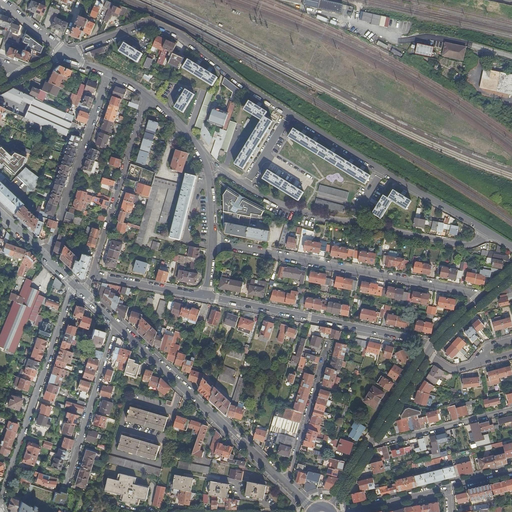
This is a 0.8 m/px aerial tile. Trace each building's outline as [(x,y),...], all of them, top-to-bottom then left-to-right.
[(344,5),(321,0),(279,0),(342,14),(344,5)] [(27,10),(35,13),(35,12),(38,4),(31,1),(27,10)] [(101,2),(98,1),(91,15),(96,17),(100,9),(101,9),(103,6),(103,5),(103,4),(102,4),(101,4),(100,4),(101,2)] [(118,14),(123,16),(126,8),(123,7),(121,10),(114,6),(115,4),(112,3),(109,9),(104,20),(108,22),(111,14),(117,17),(118,14)] [(35,12),(35,13),(42,16),(46,7),(38,4),(35,12)] [(51,6),(47,14),(56,18),(52,27),(64,33),(68,23),(56,18),(60,10),(57,9),(51,6)] [(382,16),(364,12),(362,20),(372,22),(371,24),(379,26),(382,16)] [(10,23),(12,19),(0,14),(0,25),(8,28),(10,23)] [(71,36),(80,40),(83,32),(88,21),(90,17),(87,15),(85,19),(80,17),(76,24),(79,26),(77,29),(75,28),(71,36)] [(405,22),(387,17),(385,27),(403,31),(405,22)] [(88,21),(83,32),(90,35),(95,24),(88,21)] [(7,31),(5,38),(3,42),(11,45),(19,48),(22,42),(23,39),(20,38),(19,40),(11,36),(12,32),(17,34),(20,27),(10,23),(8,28),(7,31)] [(23,39),(22,42),(27,44),(24,51),(30,53),(33,54),(33,53),(39,55),(42,47),(25,34),(23,39)] [(167,40),(158,36),(151,51),(154,52),(156,48),(161,50),(158,55),(161,56),(167,40)] [(177,45),(167,40),(161,56),(157,63),(162,65),(167,56),(163,54),(165,50),(170,52),(169,56),(171,57),(173,53),(176,47),(177,45)] [(426,47),(418,45),(416,55),(432,58),(433,49),(434,42),(427,41),(426,47)] [(11,45),(3,42),(1,49),(7,52),(6,56),(17,60),(18,59),(26,62),(30,53),(24,51),(23,50),(20,55),(15,53),(17,51),(10,48),(11,45)] [(132,48),(125,43),(119,52),(138,63),(143,54),(136,50),(136,49),(133,47),(132,48)] [(443,56),(463,61),(466,47),(446,43),(443,56)] [(109,45),(86,54),(86,55),(96,59),(97,56),(106,53),(106,52),(108,52),(109,45)] [(187,52),(176,47),(173,53),(184,58),(187,52)] [(155,57),(150,54),(144,67),(150,69),(155,57)] [(196,64),(188,60),(183,68),(213,87),(218,78),(210,74),(211,72),(208,70),(207,72),(199,67),(200,65),(197,63),(196,64)] [(59,66),(52,71),(67,78),(69,77),(71,71),(59,66)] [(511,95),(511,75),(484,69),(480,88),(511,95)] [(67,78),(52,71),(48,83),(60,88),(62,89),(63,86),(59,84),(60,83),(61,83),(61,82),(60,82),(61,79),(65,81),(67,78)] [(217,138),(211,155),(217,160),(218,155),(220,151),(230,122),(241,90),(225,78),(223,85),(233,93),(230,102),(231,102),(228,112),(229,112),(228,114),(214,109),(210,119),(214,121),(221,123),(225,124),(224,126),(223,130),(220,129),(219,132),(215,131),(213,137),(217,138)] [(79,88),(81,84),(70,79),(68,83),(79,88)] [(97,85),(87,81),(85,86),(87,87),(86,92),(94,94),(97,85)] [(60,88),(48,83),(46,82),(42,91),(46,93),(56,97),(60,88)] [(87,87),(85,86),(81,84),(79,88),(76,96),(81,98),(82,95),(84,96),(86,92),(87,87)] [(116,87),(113,97),(122,100),(123,100),(126,91),(116,87)] [(69,129),(72,122),(74,117),(68,114),(42,102),(35,99),(23,93),(13,88),(0,95),(19,104),(21,101),(30,105),(24,118),(57,132),(66,137),(69,129)] [(40,90),(39,90),(39,91),(32,88),(30,92),(30,94),(36,97),(35,99),(42,102),(46,93),(42,91),(40,90)] [(195,95),(186,90),(175,108),(184,113),(195,95)] [(195,127),(202,129),(204,124),(215,94),(208,91),(195,127)] [(77,107),(81,98),(76,96),(71,93),(67,102),(72,104),(77,107)] [(88,113),(92,99),(84,96),(81,106),(85,107),(84,112),(88,113)] [(122,100),(113,97),(110,105),(119,108),(122,100)] [(257,106),(249,101),(244,110),(262,121),(235,164),(243,169),(248,162),(250,163),(252,160),(250,158),(255,150),(257,151),(259,148),(257,147),(266,133),(268,134),(270,130),(268,129),(273,122),(264,117),(267,113),(260,108),(261,106),(258,104),(257,106)] [(138,109),(139,105),(131,103),(127,102),(127,104),(125,104),(123,109),(127,110),(128,105),(138,109)] [(119,108),(110,105),(108,112),(117,115),(119,108)] [(89,115),(79,111),(76,120),(85,124),(89,115)] [(105,120),(114,123),(117,115),(108,112),(105,120)] [(111,131),(114,123),(105,120),(101,130),(102,130),(111,134),(112,134),(112,132),(111,131)] [(147,130),(156,133),(158,124),(150,121),(147,130)] [(73,130),(76,131),(78,125),(72,122),(69,129),(73,130)] [(220,151),(224,152),(227,153),(236,124),(230,122),(220,151)] [(205,125),(201,134),(210,146),(213,137),(205,125)] [(370,176),(294,129),(288,137),(365,185),(370,176)] [(76,148),(81,133),(76,131),(73,130),(71,135),(68,145),(76,148)] [(106,148),(111,134),(102,130),(96,145),(106,148)] [(153,142),(156,133),(147,130),(144,139),(153,142)] [(150,151),(153,142),(144,139),(142,148),(150,151)] [(72,157),(76,148),(68,145),(64,155),(72,157)] [(146,165),(150,151),(142,148),(137,162),(146,165)] [(95,162),(98,152),(91,149),(87,159),(95,162)] [(171,170),(182,173),(188,153),(176,150),(171,170)] [(69,167),(72,157),(64,155),(61,164),(69,167)] [(113,158),(113,157),(110,156),(109,159),(112,159),(110,165),(119,168),(121,161),(113,158)] [(91,172),(95,162),(87,159),(84,170),(91,172)] [(66,177),(69,167),(61,164),(58,174),(66,177)] [(155,178),(156,174),(131,164),(126,179),(139,183),(152,187),(153,185),(155,178)] [(35,188),(40,179),(34,174),(27,169),(25,168),(19,175),(17,177),(29,187),(28,188),(33,192),(35,188)] [(93,178),(95,174),(91,172),(84,170),(86,171),(85,175),(93,178)] [(304,193),(268,171),(263,179),(298,201),(304,193)] [(0,201),(14,214),(22,205),(23,205),(0,183),(6,178),(1,173),(0,174),(0,201)] [(63,186),(66,177),(58,174),(54,184),(63,186)] [(196,177),(186,174),(170,237),(180,240),(196,177)] [(308,179),(305,183),(309,186),(314,178),(310,176),(308,179)] [(113,190),(115,182),(103,178),(102,183),(111,186),(111,188),(111,189),(113,190)] [(177,191),(179,185),(155,178),(153,185),(159,187),(169,189),(176,191),(177,191)] [(152,187),(139,183),(136,193),(149,197),(152,187)] [(59,196),(63,186),(54,184),(51,193),(59,196)] [(348,192),(319,184),(318,191),(347,199),(348,192)] [(139,230),(135,244),(141,246),(159,187),(153,185),(152,187),(149,197),(148,199),(146,207),(143,217),(140,227),(139,230)] [(223,195),(223,212),(234,214),(251,217),(261,219),(264,210),(263,210),(264,208),(251,202),(250,203),(240,197),(241,195),(228,187),(223,195)] [(166,225),(176,191),(169,189),(159,223),(166,225)] [(412,201),(393,190),(388,198),(384,195),(373,213),(381,218),(392,201),(406,210),(412,201)] [(91,202),(93,197),(87,195),(87,194),(85,193),(82,192),(79,191),(76,200),(85,202),(87,203),(91,204),(91,202)] [(56,206),(59,196),(51,193),(48,203),(56,206)] [(127,193),(124,200),(134,203),(136,204),(138,196),(133,195),(127,193)] [(107,208),(109,202),(97,198),(93,197),(91,202),(96,204),(102,205),(101,207),(107,209),(107,208)] [(345,206),(316,198),(314,205),(343,213),(345,206)] [(82,211),(85,202),(76,200),(73,208),(82,211)] [(134,203),(124,200),(121,210),(131,213),(134,203)] [(52,216),(56,206),(48,203),(44,213),(40,211),(39,213),(38,216),(46,219),(47,214),(52,216)] [(32,232),(37,219),(34,218),(34,217),(22,205),(14,214),(32,232)] [(428,225),(429,226),(430,221),(419,219),(421,209),(417,208),(414,227),(424,228),(425,226),(425,225),(428,225)] [(121,211),(118,222),(123,223),(125,217),(132,219),(133,215),(121,211)] [(80,226),(83,218),(76,216),(76,215),(75,214),(69,213),(67,212),(65,219),(74,222),(73,223),(80,226)] [(234,214),(223,212),(223,216),(221,216),(221,220),(223,220),(223,223),(224,228),(226,228),(225,233),(247,237),(249,227),(251,217),(234,214)] [(46,222),(47,219),(46,219),(38,216),(37,219),(32,232),(38,237),(43,222),(46,222)] [(453,226),(454,219),(449,217),(449,222),(447,229),(451,230),(450,234),(457,235),(459,227),(453,226)] [(432,230),(437,231),(439,220),(430,218),(430,221),(429,226),(433,226),(432,230)] [(57,223),(53,221),(47,219),(46,222),(47,223),(46,226),(51,228),(55,229),(57,223)] [(443,228),(447,229),(449,222),(439,220),(437,231),(442,232),(443,228)] [(123,223),(118,222),(117,222),(116,226),(116,227),(117,227),(117,231),(125,233),(127,226),(127,225),(123,223)] [(280,244),(285,245),(291,225),(285,224),(280,244)] [(91,237),(97,239),(100,231),(88,227),(86,232),(79,229),(78,233),(85,235),(91,237)] [(249,227),(247,237),(268,242),(270,232),(249,227)] [(12,256),(16,246),(7,243),(10,235),(7,232),(3,242),(6,243),(3,252),(12,256)] [(54,251),(62,254),(65,246),(66,245),(60,243),(62,237),(60,237),(61,236),(59,235),(54,251)] [(95,247),(97,239),(91,237),(89,243),(88,245),(95,247)] [(297,239),(289,238),(287,247),(295,248),(297,239)] [(110,249),(121,252),(123,244),(113,241),(110,249)] [(155,250),(158,251),(160,243),(153,241),(151,249),(155,250)] [(312,252),(314,242),(306,241),(304,250),(312,252)] [(0,250),(0,253),(12,258),(12,256),(3,252),(6,243),(3,242),(2,246),(0,251),(0,250)] [(321,244),(314,242),(312,252),(320,253),(321,244)] [(22,259),(26,250),(16,246),(12,256),(22,259)] [(61,259),(74,271),(77,261),(78,258),(74,254),(76,252),(74,250),(71,252),(65,246),(62,254),(61,259)] [(199,253),(200,248),(191,246),(188,257),(192,258),(198,259),(199,253)] [(339,257),(341,248),(333,246),(331,255),(339,257)] [(355,250),(341,248),(339,257),(347,258),(347,257),(353,258),(355,250)] [(107,257),(118,261),(121,252),(110,249),(107,257)] [(31,263),(35,259),(26,250),(22,259),(22,262),(20,265),(17,274),(20,276),(23,266),(29,268),(32,264),(31,263)] [(483,250),(481,257),(488,258),(504,261),(509,262),(509,257),(489,253),(489,252),(483,250)] [(367,262),(368,253),(361,251),(359,261),(367,262)] [(376,255),(368,253),(367,262),(374,264),(376,255)] [(396,258),(397,254),(393,253),(392,257),(388,256),(389,253),(385,253),(383,264),(386,264),(386,266),(390,267),(391,265),(395,266),(396,258)] [(85,279),(92,257),(84,254),(82,260),(80,262),(77,261),(74,271),(83,280),(85,279)] [(192,258),(188,257),(179,255),(177,262),(184,264),(185,261),(191,262),(192,258)] [(116,268),(118,261),(107,257),(105,265),(106,266),(110,267),(116,268)] [(198,263),(199,259),(198,259),(192,258),(191,262),(190,270),(193,271),(195,262),(198,263)] [(405,259),(396,258),(395,266),(398,267),(398,268),(403,269),(406,269),(408,261),(405,260),(405,259)] [(504,261),(488,258),(487,263),(493,264),(492,267),(502,269),(504,261)] [(163,259),(156,280),(166,283),(169,273),(168,273),(162,271),(163,267),(165,259),(163,259)] [(414,272),(422,273),(424,264),(416,262),(416,260),(413,259),(412,266),(415,267),(414,272)] [(145,273),(145,271),(147,264),(136,261),(134,271),(145,273)] [(424,264),(422,273),(430,274),(431,265),(424,264)] [(438,266),(436,275),(441,275),(440,277),(448,278),(450,269),(438,266)] [(292,278),(293,269),(289,268),(289,269),(281,267),(278,276),(282,277),(283,276),(292,278)] [(480,275),(477,274),(475,283),(479,284),(479,283),(484,284),(486,276),(491,277),(492,272),(501,273),(504,270),(490,268),(489,270),(484,269),(484,270),(481,270),(480,275)] [(297,269),(293,269),(292,278),(300,280),(300,284),(304,284),(306,272),(297,270),(297,269)] [(463,271),(450,269),(448,278),(456,280),(456,279),(461,279),(463,271)] [(230,280),(232,271),(226,270),(225,273),(223,273),(220,288),(228,290),(230,280)] [(178,281),(187,282),(189,273),(180,271),(178,281)] [(317,283),(319,274),(312,272),(310,281),(317,283)] [(475,283),(477,274),(468,272),(466,281),(471,282),(471,283),(475,283)] [(189,273),(187,282),(196,284),(198,275),(189,273)] [(327,275),(319,274),(317,283),(330,286),(330,285),(332,279),(326,277),(327,275)] [(343,288),(345,279),(337,277),(337,280),(335,286),(343,288)] [(59,290),(62,284),(56,278),(52,287),(59,290)] [(29,318),(38,295),(39,291),(29,287),(32,281),(26,279),(19,296),(10,293),(8,299),(14,301),(0,334),(0,347),(5,349),(3,352),(13,356),(14,354),(19,342),(23,333),(29,318)] [(353,280),(345,279),(343,288),(351,290),(351,289),(356,290),(358,281),(353,280)] [(244,283),(230,280),(228,290),(242,293),(244,283)] [(256,296),(259,281),(252,280),(249,294),(256,296)] [(267,283),(259,281),(256,296),(264,297),(267,283)] [(369,293),(371,284),(362,282),(361,291),(369,293)] [(100,283),(100,285),(97,293),(116,311),(120,297),(117,297),(115,296),(115,294),(110,293),(111,291),(106,289),(107,287),(116,288),(115,290),(118,290),(119,289),(118,294),(121,295),(123,287),(100,283)] [(378,285),(371,284),(369,293),(381,296),(383,289),(383,287),(378,286),(378,285)] [(126,288),(123,287),(121,295),(120,297),(116,311),(125,320),(129,307),(122,305),(123,302),(122,301),(124,295),(126,288)] [(291,294),(288,294),(286,303),(290,304),(290,303),(295,304),(296,295),(298,296),(298,295),(301,295),(303,288),(298,287),(297,292),(292,291),(291,294)] [(383,289),(381,296),(394,298),(396,289),(389,287),(388,290),(383,289)] [(404,290),(396,289),(394,298),(407,301),(409,293),(404,292),(404,290)] [(286,303),(288,294),(274,291),(271,300),(277,301),(277,300),(282,301),(281,302),(286,303)] [(414,294),(409,293),(407,301),(420,303),(422,294),(414,292),(414,294)] [(511,297),(511,293),(510,293),(501,296),(502,300),(500,301),(501,306),(509,304),(509,303),(508,298),(511,297)] [(430,295),(422,294),(420,303),(429,305),(430,295)] [(46,300),(47,298),(44,297),(38,295),(29,318),(35,321),(37,315),(42,304),(45,305),(46,300)] [(305,307),(313,309),(315,299),(301,296),(300,304),(306,305),(305,307)] [(153,299),(148,297),(145,308),(150,310),(153,299)] [(446,308),(448,299),(440,297),(439,307),(446,308)] [(59,303),(47,298),(46,300),(45,305),(57,309),(59,303)] [(321,309),(327,311),(328,307),(325,306),(325,304),(322,304),(323,301),(315,299),(313,309),(321,310),(321,309)] [(456,300),(448,299),(446,308),(454,310),(456,300)] [(161,319),(167,302),(161,300),(156,317),(161,319)] [(183,305),(174,302),(173,307),(172,310),(171,312),(171,314),(180,317),(180,316),(183,307),(183,305)] [(327,311),(341,314),(343,305),(329,302),(328,307),(327,311)] [(343,305),(341,314),(348,316),(350,306),(343,305)] [(79,318),(77,323),(79,323),(82,316),(84,308),(76,306),(72,316),(79,318)] [(192,310),(183,307),(180,316),(189,319),(192,310)] [(200,311),(192,309),(192,310),(189,319),(197,321),(200,311)] [(361,318),(368,320),(370,311),(362,309),(361,318)] [(377,316),(383,318),(383,316),(384,312),(385,310),(381,309),(380,313),(370,311),(368,320),(375,322),(377,316)] [(143,313),(133,310),(130,322),(132,322),(140,325),(142,317),(143,313)] [(221,313),(213,310),(209,323),(217,325),(221,313)] [(235,328),(239,317),(228,313),(224,324),(235,328)] [(43,321),(44,317),(41,316),(37,315),(35,321),(33,326),(37,328),(38,327),(40,320),(43,321)] [(391,325),(396,326),(398,317),(389,315),(386,324),(391,325)] [(82,316),(79,323),(78,326),(88,329),(91,319),(82,316)] [(140,325),(137,332),(153,347),(154,344),(157,334),(157,332),(142,317),(140,325)] [(398,317),(396,326),(408,328),(409,322),(406,321),(407,319),(398,317)] [(502,320),(501,317),(495,319),(495,322),(493,323),(495,331),(504,328),(502,320)] [(251,331),(254,322),(242,318),(237,331),(249,335),(251,331)] [(502,320),(504,328),(511,326),(511,321),(511,318),(502,320)] [(479,320),(472,326),(477,332),(484,326),(479,320)] [(265,336),(269,338),(274,324),(265,321),(260,335),(265,336)] [(423,331),(425,322),(418,321),(416,330),(423,331)] [(433,324),(425,322),(423,331),(431,333),(433,324)] [(49,325),(43,323),(42,328),(40,328),(38,332),(48,336),(50,331),(47,330),(49,325)] [(159,352),(167,360),(175,331),(176,329),(173,328),(174,325),(168,323),(166,329),(160,348),(159,352)] [(288,327),(288,326),(282,324),(280,330),(281,330),(278,341),(283,343),(286,335),(288,327)] [(68,325),(65,333),(73,336),(75,336),(76,333),(75,332),(76,328),(68,325)] [(321,332),(322,327),(312,325),(308,334),(313,336),(315,331),(321,332)] [(477,332),(472,326),(465,332),(473,341),(477,338),(475,335),(477,332)] [(294,329),(288,327),(286,335),(292,337),(296,338),(298,331),(297,330),(298,329),(294,328),(294,329)] [(163,328),(162,330),(160,335),(157,334),(154,344),(158,345),(157,347),(160,348),(166,329),(163,328)] [(92,335),(90,340),(90,341),(99,344),(100,343),(101,343),(105,332),(94,329),(92,335)] [(339,330),(333,329),(332,334),(331,337),(339,340),(341,332),(339,331),(339,330)] [(167,360),(174,367),(175,364),(179,351),(184,335),(184,334),(175,331),(167,360)] [(77,332),(76,333),(75,336),(90,340),(92,335),(83,332),(83,334),(77,332)] [(65,333),(62,341),(70,343),(71,339),(73,336),(65,333)] [(308,334),(308,336),(313,338),(311,345),(319,348),(322,338),(313,336),(308,334)] [(43,351),(47,341),(37,337),(34,347),(43,351)] [(460,337),(453,345),(459,351),(464,356),(467,353),(461,348),(466,343),(460,337)] [(123,342),(120,339),(118,338),(112,359),(113,360),(112,363),(116,364),(117,361),(121,348),(123,342)] [(367,348),(369,342),(356,340),(355,346),(365,348),(367,348)] [(62,341),(60,348),(67,351),(70,343),(62,341)] [(377,344),(369,342),(367,348),(367,351),(379,354),(381,348),(382,345),(377,344)] [(337,343),(336,349),(345,352),(347,346),(337,343)] [(304,348),(305,345),(301,344),(299,349),(298,348),(297,351),(299,351),(297,356),(293,355),(291,362),(299,364),(300,360),(301,357),(303,352),(304,348)] [(459,351),(453,345),(445,352),(452,358),(459,351)] [(391,359),(394,348),(387,346),(384,357),(391,359)] [(40,360),(43,351),(34,347),(31,357),(40,360)] [(60,348),(58,354),(69,358),(71,358),(72,355),(73,356),(74,353),(70,352),(67,351),(60,348)] [(127,350),(121,348),(117,361),(120,362),(118,369),(121,370),(127,350)] [(243,353),(228,348),(226,354),(241,360),(244,353),(247,354),(243,352),(243,353)] [(334,355),(334,357),(343,360),(345,352),(336,349),(334,355)] [(101,359),(103,352),(96,350),(94,357),(101,359)] [(132,351),(127,350),(121,370),(123,371),(125,364),(128,364),(129,359),(132,351)] [(191,371),(197,351),(194,350),(191,361),(185,359),(183,366),(182,370),(190,373),(191,371)] [(405,350),(396,354),(400,363),(409,359),(405,350)] [(183,366),(185,359),(187,353),(179,351),(175,364),(183,366)] [(305,358),(315,361),(315,363),(318,364),(320,357),(316,356),(310,354),(303,352),(301,357),(306,358),(305,358)] [(58,354),(56,359),(66,363),(70,364),(71,361),(70,361),(71,358),(69,358),(58,354)] [(86,368),(95,370),(98,360),(89,357),(86,368)] [(343,360),(334,357),(330,367),(340,370),(342,366),(343,366),(344,362),(343,362),(343,360)] [(26,366),(36,370),(39,362),(28,359),(26,366)] [(56,359),(54,366),(63,370),(66,363),(56,359)] [(129,359),(128,364),(126,372),(126,373),(137,377),(141,365),(135,363),(135,360),(129,359)] [(396,380),(403,369),(395,365),(388,376),(396,380)] [(437,366),(435,365),(427,378),(436,384),(439,379),(445,371),(438,367),(437,366)] [(34,377),(36,370),(26,366),(24,373),(26,374),(25,378),(32,380),(33,377),(34,377)] [(54,366),(51,374),(62,377),(65,370),(63,370),(54,366)] [(222,366),(218,378),(233,385),(235,378),(233,377),(235,371),(222,366)] [(511,369),(511,366),(497,370),(499,378),(511,374),(511,369)] [(92,380),(95,370),(86,368),(83,377),(92,380)] [(328,368),(326,374),(336,377),(337,371),(328,368)] [(114,371),(108,369),(105,380),(111,382),(114,371)] [(153,372),(146,370),(143,380),(150,382),(152,376),(153,372)] [(490,386),(501,383),(499,378),(497,370),(488,372),(489,377),(488,378),(490,386)] [(204,375),(191,371),(190,373),(188,380),(193,381),(193,382),(196,383),(197,382),(201,384),(204,375)] [(206,372),(204,375),(201,384),(199,390),(210,401),(215,387),(213,385),(211,386),(207,383),(208,382),(206,380),(209,373),(206,372)] [(293,384),(295,378),(297,372),(294,372),(293,375),(290,374),(288,382),(293,384)] [(312,383),(314,376),(305,373),(303,380),(312,383)] [(51,374),(48,383),(59,387),(62,377),(51,374)] [(326,374),(324,380),(333,382),(338,384),(340,378),(336,377),(326,374)] [(152,376),(150,382),(149,386),(158,388),(161,379),(152,376)] [(377,383),(389,391),(394,384),(382,376),(377,383)] [(231,416),(234,417),(237,407),(240,400),(246,379),(240,377),(231,403),(227,416),(230,420),(231,416)] [(471,378),(472,387),(480,386),(479,377),(471,378)] [(27,391),(30,381),(21,378),(17,389),(21,390),(22,389),(27,391)] [(171,388),(161,378),(161,379),(158,388),(158,390),(159,391),(160,390),(165,395),(171,388)] [(463,388),(472,387),(471,378),(462,379),(463,388)] [(79,398),(86,400),(87,395),(85,395),(89,383),(80,380),(77,389),(82,390),(81,394),(80,393),(79,398)] [(310,391),(312,383),(303,380),(301,388),(310,391)] [(333,382),(324,380),(322,386),(330,388),(331,385),(332,385),(333,382)] [(432,385),(425,381),(419,391),(429,394),(434,386),(432,385)] [(48,383),(46,391),(55,394),(57,395),(59,387),(48,383)] [(103,386),(99,399),(108,402),(109,398),(110,399),(113,388),(110,387),(109,388),(103,386)] [(210,401),(227,416),(231,403),(225,397),(226,396),(225,395),(224,396),(215,387),(210,401)] [(322,387),(319,397),(328,400),(331,390),(322,387)] [(385,394),(374,387),(365,401),(375,408),(385,394)] [(308,398),(310,391),(301,388),(299,395),(308,398)] [(55,394),(46,391),(43,398),(52,401),(55,394)] [(429,394),(419,391),(416,402),(427,405),(428,398),(430,394),(429,394)] [(486,407),(502,403),(501,398),(500,393),(498,394),(499,398),(497,399),(496,397),(492,398),(492,397),(488,398),(488,399),(484,400),(486,407)] [(306,405),(308,398),(299,395),(296,402),(306,405)] [(18,398),(11,396),(8,406),(18,410),(20,404),(21,404),(21,403),(22,400),(22,399),(22,398),(18,396),(18,398)] [(319,397),(317,403),(326,406),(328,400),(319,397)] [(103,405),(100,412),(109,415),(113,403),(104,400),(104,401),(102,401),(101,404),(103,405)] [(237,407),(234,417),(241,419),(245,409),(244,409),(246,408),(248,404),(247,402),(240,400),(237,407)] [(466,406),(477,403),(476,400),(474,400),(457,405),(458,408),(466,406)] [(303,413),(306,405),(296,402),(294,410),(303,413)] [(70,403),(68,412),(70,413),(73,414),(74,410),(82,412),(84,407),(76,404),(70,403)] [(317,403),(315,409),(325,412),(326,406),(317,403)] [(41,409),(39,414),(47,417),(51,407),(41,404),(40,408),(41,409)] [(459,420),(455,405),(449,407),(453,421),(459,420)] [(457,405),(456,405),(459,417),(468,415),(466,406),(458,408),(457,405)] [(168,418),(131,407),(130,410),(128,410),(128,412),(129,413),(126,421),(164,432),(168,418)] [(296,438),(303,413),(294,410),(286,408),(284,414),(276,411),(272,425),(282,428),(280,434),(296,438)] [(400,416),(401,420),(415,416),(418,415),(421,414),(420,411),(408,408),(405,409),(400,416)] [(315,409),(313,415),(322,418),(327,419),(328,413),(325,412),(315,409)] [(183,411),(179,410),(173,429),(179,431),(180,429),(187,431),(190,420),(181,417),(183,411)] [(428,416),(430,425),(441,422),(440,416),(437,417),(437,414),(434,414),(433,411),(427,413),(428,416)] [(73,414),(70,413),(67,422),(74,424),(77,415),(73,414)] [(47,417),(39,414),(37,418),(36,418),(35,422),(36,423),(37,423),(43,425),(49,427),(51,418),(47,417)] [(240,429),(250,438),(252,431),(249,429),(255,417),(245,414),(240,429)] [(420,423),(421,429),(425,428),(424,422),(427,421),(426,417),(423,417),(422,414),(421,414),(418,415),(420,423)] [(104,428),(107,418),(97,415),(96,419),(94,418),(92,424),(94,425),(104,428)] [(322,418),(313,415),(311,423),(320,425),(322,418)] [(401,420),(397,421),(399,427),(400,432),(409,430),(407,420),(408,420),(409,425),(411,424),(410,421),(415,420),(416,419),(415,416),(401,420)] [(511,426),(511,416),(498,420),(500,425),(511,422),(511,426)] [(207,422),(205,419),(203,425),(200,435),(199,435),(192,455),(205,458),(206,452),(200,450),(208,427),(206,426),(207,422)] [(203,425),(199,423),(200,421),(197,420),(197,423),(192,421),(190,427),(194,428),(192,432),(199,435),(200,435),(203,425)] [(411,424),(413,432),(421,429),(420,423),(417,424),(415,420),(410,421),(411,424)] [(67,422),(65,421),(61,433),(71,436),(74,424),(67,422)] [(353,428),(362,434),(366,427),(356,421),(352,427),(353,428)] [(494,426),(493,425),(490,426),(489,421),(480,423),(482,434),(484,434),(483,433),(491,431),(491,433),(495,432),(494,426)] [(7,429),(15,432),(18,425),(8,422),(6,427),(3,426),(3,428),(7,429)] [(477,434),(479,441),(485,440),(484,435),(482,436),(479,422),(471,425),(472,427),(475,426),(476,428),(472,429),(474,435),(477,434)] [(311,423),(309,429),(318,433),(320,426),(311,423)] [(357,441),(362,434),(353,428),(349,436),(357,441)] [(4,437),(13,439),(15,432),(7,429),(4,437)] [(260,440),(264,441),(267,432),(257,429),(254,437),(260,439),(260,440)] [(309,429),(307,435),(317,438),(318,433),(309,429)] [(95,443),(97,438),(98,434),(99,433),(95,432),(95,433),(89,431),(86,440),(95,443)] [(221,435),(217,431),(211,449),(216,450),(219,443),(221,435)] [(293,448),(296,438),(280,434),(279,433),(276,443),(281,444),(293,448)] [(436,436),(438,444),(448,441),(446,433),(436,436)] [(431,460),(440,458),(442,457),(440,450),(438,444),(436,436),(435,434),(430,435),(433,448),(431,448),(433,455),(430,455),(431,460)] [(159,446),(122,435),(118,449),(155,460),(159,446)] [(307,435),(305,441),(315,444),(317,438),(307,435)] [(2,445),(10,447),(13,439),(4,437),(3,441),(2,441),(0,444),(2,445)] [(73,440),(64,437),(61,449),(66,451),(67,448),(70,449),(73,440)] [(410,446),(411,447),(412,453),(415,452),(427,450),(423,437),(420,438),(420,440),(419,441),(420,448),(415,449),(414,445),(410,446)] [(352,443),(341,439),(338,450),(349,453),(352,443)] [(479,441),(480,448),(489,445),(488,439),(485,440),(479,441)] [(53,443),(45,441),(43,447),(51,450),(52,446),(53,443)] [(315,444),(305,441),(304,445),(308,446),(308,449),(313,451),(315,444)] [(471,450),(480,448),(479,441),(470,444),(471,450)] [(27,448),(25,453),(36,456),(39,446),(28,442),(27,447),(27,448)] [(219,443),(216,450),(215,454),(222,456),(224,452),(226,446),(223,446),(223,445),(219,443)] [(290,458),(293,448),(281,444),(278,454),(290,458)] [(0,452),(7,455),(10,447),(2,445),(0,449),(0,448),(0,452)] [(224,452),(222,456),(230,459),(231,455),(233,448),(229,446),(228,447),(226,446),(224,452)] [(317,451),(316,455),(319,456),(323,456),(324,451),(326,447),(323,446),(322,452),(317,451)] [(387,446),(377,449),(378,452),(383,451),(385,458),(382,459),(382,461),(390,459),(389,455),(387,446)] [(392,454),(389,455),(390,459),(412,453),(411,447),(392,452),(392,454)] [(440,450),(442,457),(447,456),(448,456),(446,448),(440,450)] [(50,452),(49,456),(54,457),(63,460),(66,451),(61,449),(59,449),(57,454),(50,452)] [(94,460),(95,458),(96,453),(87,450),(85,457),(94,460)] [(236,465),(245,466),(247,462),(243,462),(243,460),(242,460),(241,461),(240,461),(241,454),(239,452),(237,461),(236,465)] [(36,456),(25,453),(22,461),(33,465),(36,456)] [(494,456),(497,467),(508,464),(506,457),(505,453),(494,456)] [(106,462),(160,476),(161,469),(108,455),(106,462)] [(229,463),(236,465),(237,461),(233,460),(234,456),(231,455),(230,459),(229,463)] [(338,470),(342,471),(345,461),(323,456),(319,456),(318,458),(324,460),(323,466),(329,467),(338,470)] [(479,460),(482,471),(497,467),(494,456),(479,460)] [(54,457),(51,467),(60,470),(63,460),(54,457)] [(82,467),(91,470),(94,460),(85,457),(82,467)] [(425,467),(441,463),(440,458),(431,460),(421,463),(422,465),(425,465),(425,467)] [(208,474),(211,468),(179,461),(178,468),(208,474)] [(373,470),(374,474),(391,470),(390,466),(386,467),(385,464),(383,465),(382,461),(378,462),(372,464),(373,470)] [(454,466),(457,477),(473,473),(471,462),(454,466)] [(443,469),(446,480),(457,477),(454,466),(443,469)] [(88,480),(91,470),(82,467),(78,477),(88,480)] [(337,476),(338,470),(329,467),(328,474),(337,476)] [(424,474),(427,484),(446,480),(443,469),(431,472),(424,474)] [(231,478),(242,481),(244,472),(233,470),(231,478)] [(52,488),(54,489),(54,487),(55,487),(57,478),(43,474),(35,472),(34,475),(37,476),(34,482),(46,486),(52,487),(52,488)] [(301,482),(305,483),(308,475),(299,472),(296,481),(301,483),(301,482)] [(313,489),(317,488),(320,474),(317,474),(308,472),(308,475),(305,483),(303,489),(307,492),(309,490),(313,489)] [(136,478),(120,473),(118,480),(108,477),(105,489),(122,494),(120,501),(136,505),(138,498),(146,500),(149,488),(135,484),(136,478)] [(415,476),(417,487),(427,484),(424,474),(415,476)] [(173,489),(174,489),(190,492),(193,479),(176,475),(173,489)] [(324,487),(332,490),(339,478),(329,476),(324,487)] [(396,484),(398,492),(417,487),(415,476),(396,481),(396,484)] [(86,488),(88,480),(78,477),(76,485),(86,488)] [(359,482),(361,492),(364,491),(372,489),(375,489),(373,479),(359,482)] [(508,492),(505,481),(490,485),(493,496),(500,494),(501,495),(504,495),(504,493),(508,492)] [(218,497),(226,498),(229,485),(212,482),(209,495),(215,496),(218,497)] [(264,499),(267,486),(266,485),(259,484),(250,482),(247,496),(264,499)] [(390,488),(391,493),(398,492),(396,484),(389,486),(390,488)] [(493,496),(490,485),(469,490),(471,501),(478,499),(479,500),(486,498),(485,498),(493,496)] [(153,506),(161,507),(166,487),(158,486),(153,506)] [(380,487),(382,496),(391,493),(390,488),(388,489),(387,486),(380,487)] [(192,494),(192,492),(190,492),(174,489),(173,493),(179,494),(178,498),(180,499),(179,503),(190,505),(191,497),(192,497),(193,494),(192,494)] [(358,492),(360,501),(366,500),(364,491),(361,492),(358,492)] [(354,498),(355,503),(360,501),(358,492),(352,494),(354,498)] [(457,496),(459,503),(468,501),(466,493),(457,496)] [(235,501),(235,500),(226,498),(218,497),(218,505),(227,505),(226,509),(237,510),(237,505),(236,505),(236,503),(237,503),(237,501),(236,501),(235,501)] [(8,508),(14,511),(17,511),(21,501),(11,498),(8,508)] [(429,501),(430,511),(435,511),(436,510),(440,510),(438,499),(429,501)] [(17,511),(37,511),(36,511),(37,510),(36,509),(37,507),(35,506),(33,509),(21,501),(17,511)] [(426,511),(430,511),(429,501),(428,501),(421,502),(423,511),(427,510),(426,511)] [(420,511),(423,511),(421,502),(413,503),(414,511),(420,511)] [(414,511),(413,503),(408,504),(407,505),(405,505),(406,511),(414,511)]
